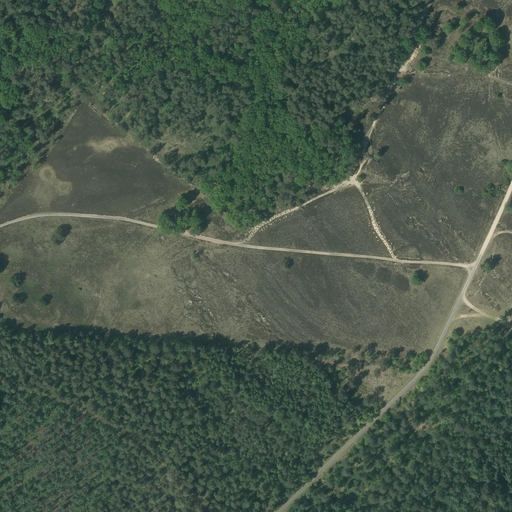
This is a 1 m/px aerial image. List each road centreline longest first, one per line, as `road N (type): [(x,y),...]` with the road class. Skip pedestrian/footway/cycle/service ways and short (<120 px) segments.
road 1 (unknown): [(254,230),(352,171),(428,0)]
road 2 (track): [(281,511),(424,369),(458,300)]
road 3 (track): [(243,242),(84,216),(0,226)]
road 4 (track): [(473,267),(237,245)]
road 5 (track): [(511,497),(426,366)]
